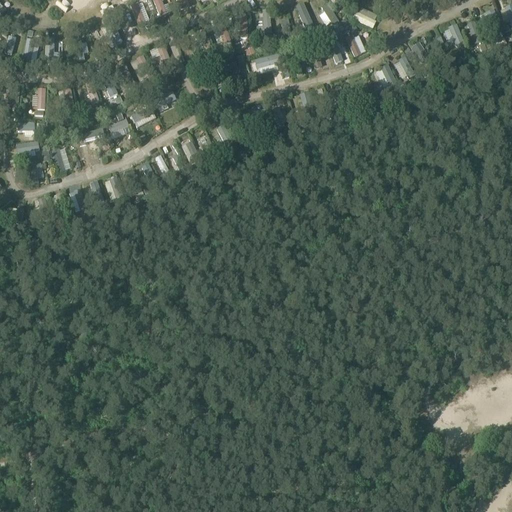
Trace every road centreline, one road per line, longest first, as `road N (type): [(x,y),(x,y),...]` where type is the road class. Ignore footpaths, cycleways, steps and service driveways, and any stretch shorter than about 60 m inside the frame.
road 1 (track): [(363,378),(0,465)]
road 2 (track): [(511,344),(363,378)]
